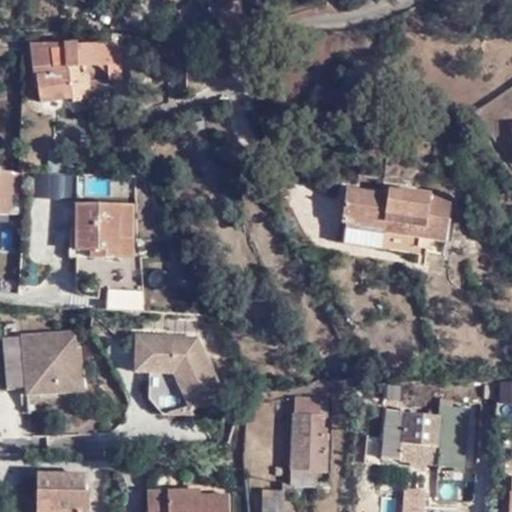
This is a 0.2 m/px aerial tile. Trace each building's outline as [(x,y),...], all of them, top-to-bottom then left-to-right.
[(125,0),(123,0),(110,0),(102,19),(114,25),(125,0)] [(153,36),(133,34),(138,87),(154,86),(155,82),(153,36)] [(71,65),(81,64),(125,61),(125,41),(34,44),(41,101),(73,97),(71,65)] [(82,70),(81,64),(71,65),(73,97),(74,101),(95,98),(90,70),(82,70)] [(51,152),(51,177),(67,177),(67,152),(51,152)] [(12,195),(20,195),(21,173),(0,171),(0,213),(10,214),(12,195)] [(34,177),(34,199),(60,199),(60,177),(34,177)] [(431,236),(448,238),(453,191),(390,183),(389,189),(347,183),(342,220),(347,221),(345,239),(388,246),(389,239),(429,246),(431,236)] [(21,195),(20,195),(12,195),(10,214),(19,215),(21,195)] [(98,256),(130,256),(131,236),(133,202),(75,199),(74,247),(97,248),(98,256)] [(61,384),(84,382),(80,348),(77,348),(75,333),(3,340),(8,392),(27,391),(28,398),(63,394),(61,384)] [(199,339),(140,336),(138,372),(151,373),(150,398),(162,415),(195,416),(192,410),(225,396),(199,339)] [(85,391),(84,382),(61,384),(63,394),(85,391)] [(497,407),(511,406),(511,383),(497,384),(497,407)] [(293,484),(319,486),(320,471),(328,471),(331,399),(298,397),(293,484)] [(440,448),(439,466),(464,469),(469,411),(439,408),(438,416),(443,417),(440,448)] [(401,444),(440,448),(443,417),(438,416),(385,412),(381,460),(400,462),(401,444)] [(439,466),(437,484),(462,486),(464,469),(439,466)] [(68,510),(67,511),(91,511),(93,489),(88,489),(87,472),(40,472),(39,511),(54,511),(55,510),(68,510)] [(205,489),(169,491),(170,498),(205,497),(205,489)] [(263,511),(284,511),(285,491),(265,490),(263,511)] [(170,498),(169,491),(150,491),(150,511),(233,511),(233,496),(205,497),(170,498)] [(407,511),(423,511),(425,500),(409,499),(407,511)]
